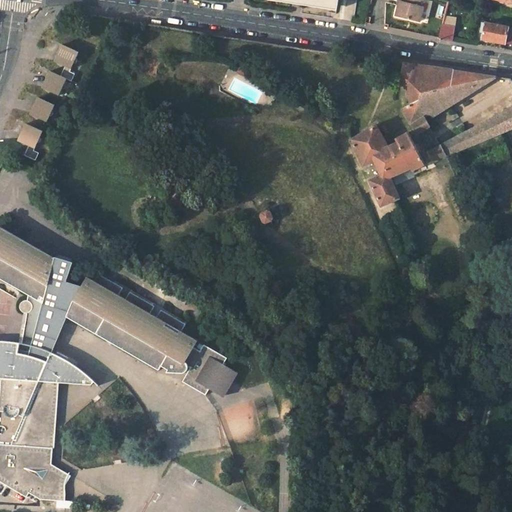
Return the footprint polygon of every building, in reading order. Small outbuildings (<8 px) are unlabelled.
[(421,21),(425,0),(400,0),(397,16),(421,21)] [(484,30),(483,38),(511,44),(511,27),(483,22),(481,30),(484,30)] [(456,26),(444,23),(441,37),(453,39),(456,26)] [(55,74),(45,69),(41,79),(39,82),(39,85),(39,87),(40,88),(41,90),(54,95),(55,91),(57,91),(58,91),(59,89),(59,87),(58,86),(61,80),(66,82),(69,75),(64,72),(67,65),(68,65),(69,65),(70,64),(71,63),(72,62),(71,60),(70,59),(73,52),(56,44),(53,52),(51,56),(51,58),(51,60),(53,61),(59,65),(55,74)] [(433,116),(499,77),(448,69),(403,62),(401,75),(411,103),(402,108),(417,134),(431,126),(426,116),(431,113),(433,116)] [(49,105),(32,97),(28,106),(25,113),(42,121),(44,115),(46,115),(47,114),(47,113),(48,111),(47,110),(49,105)] [(447,155),(511,128),(511,105),(442,144),(447,155)] [(388,145),(376,123),(351,137),(363,166),(374,161),(381,175),(370,180),(381,206),(400,198),(391,177),(412,169),(413,171),(426,164),(408,132),(395,139),(397,141),(388,145)] [(17,142),(24,145),(19,156),(30,161),(33,154),(28,151),(32,143),(34,143),(35,142),(36,140),(36,139),(36,138),(34,137),(37,131),(20,124),(16,132),(15,136),(15,138),(15,140),(17,142)] [(447,155),(442,144),(428,151),(433,161),(447,155)] [(69,268),(0,226),(0,279),(27,295),(25,301),(23,302),(22,303),(21,304),(20,306),(20,309),(21,310),(22,312),(24,313),(18,343),(4,342),(0,341),(0,379),(1,379),(0,391),(0,483),(25,498),(28,494),(39,500),(39,501),(64,502),(65,496),(61,494),(69,474),(51,465),(57,383),(98,386),(90,379),(81,371),(72,364),(63,358),(60,356),(51,352),(66,318),(158,371),(161,366),(167,370),(166,372),(184,374),(189,368),(190,369),(181,382),(205,396),(209,390),(221,397),(235,373),(223,366),(227,359),(204,345),(200,351),(194,348),(198,341),(182,331),(188,322),(162,306),(157,315),(151,312),(156,303),(132,288),(126,297),(119,293),(125,284),(99,268),(93,278),(86,273),(79,283),(65,281),(69,268)] [(162,306),(156,303),(151,312),(157,315),(162,306)]
